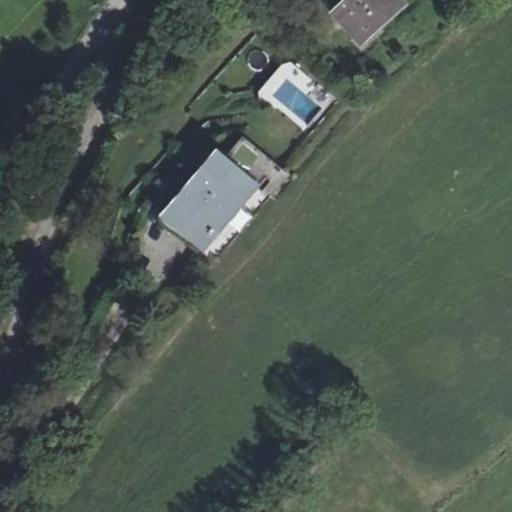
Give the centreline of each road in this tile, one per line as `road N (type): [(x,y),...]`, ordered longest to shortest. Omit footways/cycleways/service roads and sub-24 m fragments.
road 1 (residential): [(178,0),(106,101),(67,173),(0,378)]
road 2 (unclassified): [(119,0),(0,161)]
